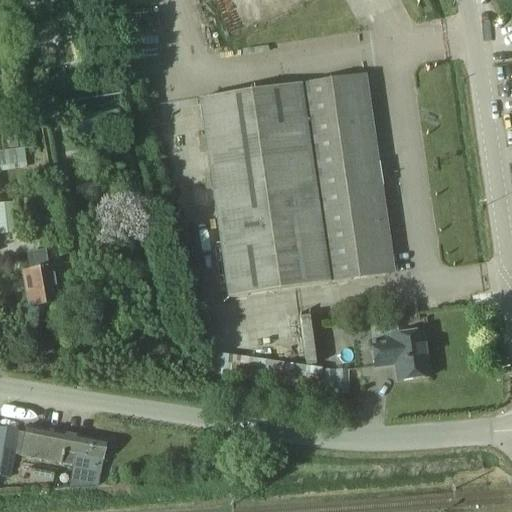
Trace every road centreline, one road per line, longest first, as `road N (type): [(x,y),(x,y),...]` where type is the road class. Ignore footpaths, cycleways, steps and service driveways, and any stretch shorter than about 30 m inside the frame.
road 1 (unclassified): [(0,387),(327,441),(511,431)]
road 2 (unknown): [(428,275),(276,330),(229,328),(202,312),(190,280),(175,96)]
road 3 (unclassified): [(511,280),(473,0)]
road 4 (unknown): [(175,96),(396,57)]
road 5 (unknown): [(396,57),(428,275)]
